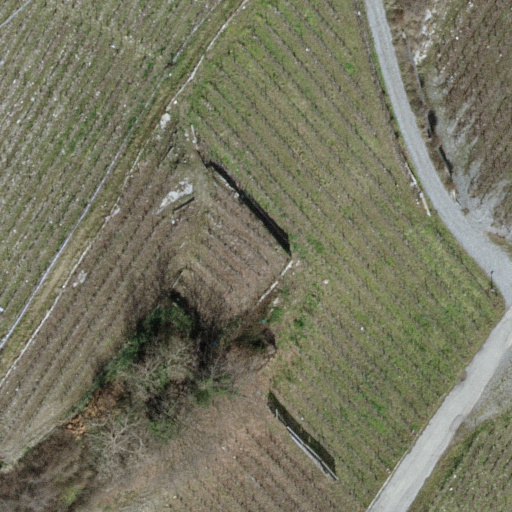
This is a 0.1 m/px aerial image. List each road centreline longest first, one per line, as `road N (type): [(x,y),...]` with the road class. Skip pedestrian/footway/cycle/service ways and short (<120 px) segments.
road 1 (track): [(0,357),(232,0)]
road 2 (track): [(372,0),(410,135),(442,208),(511,287)]
road 3 (track): [(511,314),(387,511)]
